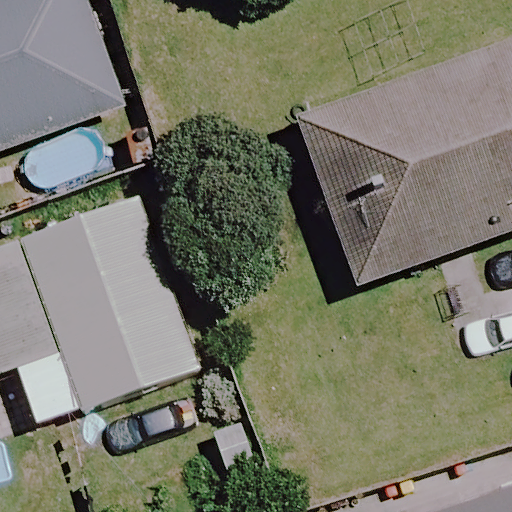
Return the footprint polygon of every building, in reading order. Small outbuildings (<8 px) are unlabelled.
[(0,0),(0,160),(123,116),(81,0),(0,0)] [(220,51),(204,0),(121,0),(144,74),(220,51)] [(511,243),(511,57),(294,131),(350,298),(511,243)] [(189,380),(135,216),(0,259),(0,384),(11,381),(28,433),(189,380)] [(511,511),(511,498),(469,511),(511,511)]
